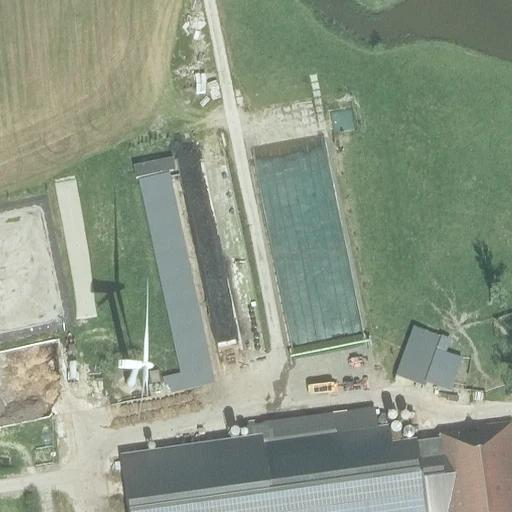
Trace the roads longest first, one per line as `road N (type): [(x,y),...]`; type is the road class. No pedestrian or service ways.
road 1 (track): [(210,0),(287,403)]
road 2 (track): [(0,486),(81,472),(102,437)]
